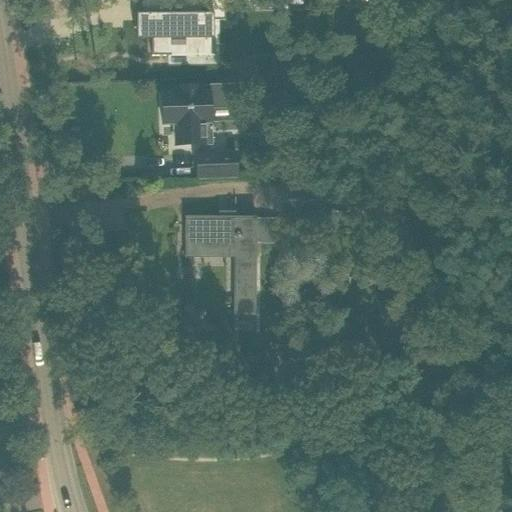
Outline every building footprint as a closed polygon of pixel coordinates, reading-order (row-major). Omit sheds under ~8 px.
[(139,14),(135,14),(135,39),(151,39),(151,56),(170,56),(170,55),(170,48),(185,48),(185,56),(191,56),(201,56),(208,56),(208,39),(213,39),(213,21),(224,21),(224,0),(138,0),(139,12),(139,14)] [(233,107),(233,86),(172,88),(173,94),(161,94),(162,124),(173,124),(174,146),(211,144),(209,108),(233,107)] [(196,154),(197,179),(236,178),(235,153),(196,154)] [(331,220),(331,212),(314,212),(314,221),(323,220),(331,220)] [(184,250),(233,250),(233,316),(254,316),(255,218),(184,217),(184,250)]
